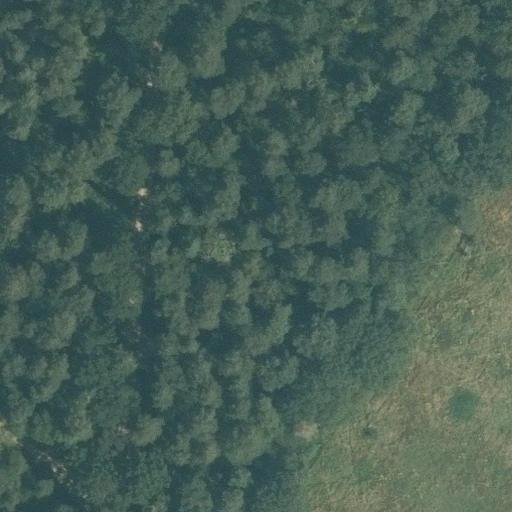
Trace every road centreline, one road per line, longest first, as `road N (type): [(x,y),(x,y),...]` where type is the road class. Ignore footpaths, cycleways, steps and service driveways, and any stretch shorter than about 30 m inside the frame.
road 1 (track): [(165,0),(124,496)]
road 2 (track): [(0,410),(124,496)]
